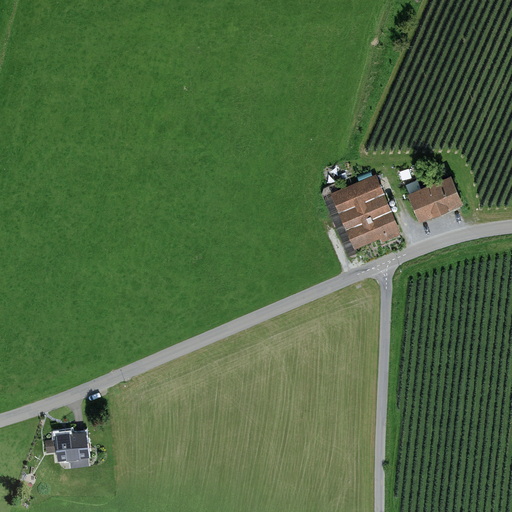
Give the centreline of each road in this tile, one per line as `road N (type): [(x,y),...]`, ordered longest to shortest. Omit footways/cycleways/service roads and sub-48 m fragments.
road 1 (unclassified): [(383,267),(0,420)]
road 2 (unclassified): [(382,511),(383,267)]
road 3 (unclassified): [(511,229),(454,237),(383,267)]
